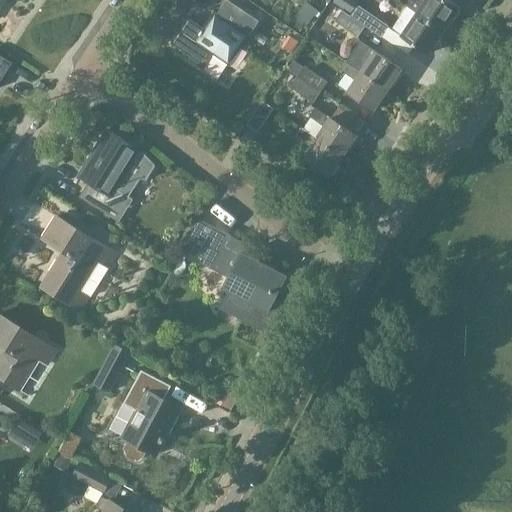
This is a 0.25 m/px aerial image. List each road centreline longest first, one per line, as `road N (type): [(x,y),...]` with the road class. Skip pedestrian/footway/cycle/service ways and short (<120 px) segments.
road 1 (residential): [(351,275),(85,72)]
road 2 (secondary): [(351,275),(511,36)]
road 3 (secondary): [(226,511),(351,275)]
road 4 (residential): [(0,207),(85,72)]
